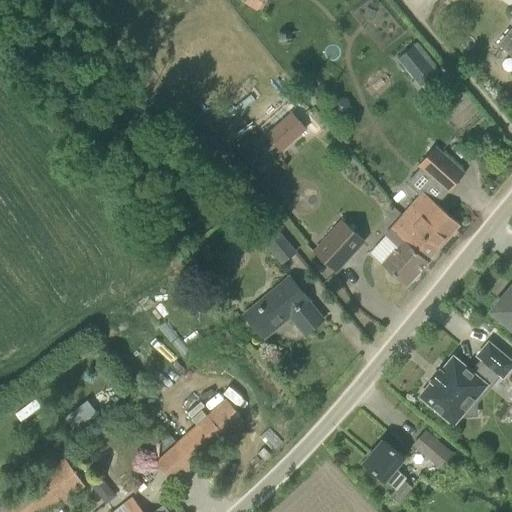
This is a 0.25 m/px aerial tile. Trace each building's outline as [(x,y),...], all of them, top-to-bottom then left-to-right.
[(258,9),(263,0),(243,0),(243,1),(258,9)] [(511,28),(499,45),(511,56),(511,28)] [(423,86),(437,74),(419,51),(404,63),(423,86)] [(377,98),(396,83),(383,67),(364,82),(377,98)] [(267,134),(282,151),(307,127),(292,110),(267,134)] [(424,193),(404,216),(434,242),(432,244),(439,250),(461,225),(439,206),(449,192),(466,174),(436,147),(419,166),(435,180),(424,193)] [(407,285),(439,250),(432,244),(434,242),(404,216),(386,236),(399,248),(384,264),(407,285)] [(343,221),(315,252),(337,272),(365,241),(343,221)] [(284,264),(296,253),(274,227),(262,237),(284,264)] [(245,316),(264,338),(291,316),(306,334),(323,320),(309,302),(310,301),(291,278),(245,316)] [(503,299),(493,311),(511,327),(511,288),(510,290),(510,289),(508,291),(510,293),(506,298),(504,296),(503,298),(503,299)] [(511,361),(489,342),(478,356),(504,378),(511,368),(511,361)] [(433,383),(421,397),(454,425),(460,419),(458,403),(474,402),(488,385),(454,357),(442,371),(441,370),(438,373),(439,374),(434,379),(433,379),(431,381),(433,383)] [(77,426),(96,411),(87,399),(68,415),(77,426)] [(173,481),(195,462),(226,436),(209,418),(157,463),(173,481)] [(453,456),(426,432),(415,444),(443,468),(453,456)] [(405,458),(384,441),(365,463),(385,481),(386,481),(396,490),(391,496),(400,504),(413,487),(406,481),(409,477),(397,467),(405,458)] [(0,511),(46,511),(85,486),(66,459),(0,505),(0,511)] [(142,511),(132,499),(116,511),(142,511)]
